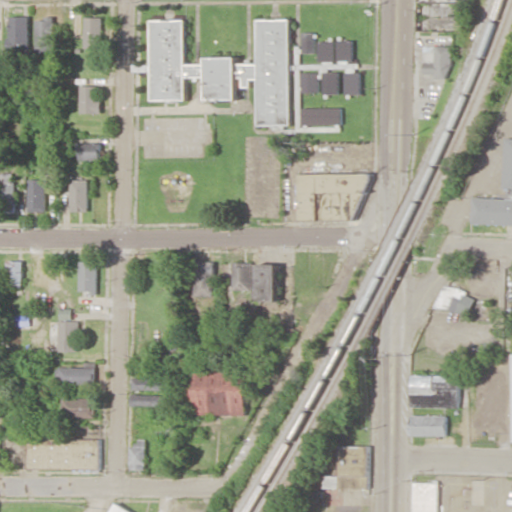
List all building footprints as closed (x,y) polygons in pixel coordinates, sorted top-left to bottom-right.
[(30,16),(9,17),(10,50),(30,50),(30,16)] [(103,48),(104,17),(86,17),(85,48),(103,48)] [(55,18),(36,18),(37,50),(56,50),(55,18)] [(293,125),(292,19),(259,20),(260,64),(239,64),(239,57),(208,57),(208,64),(187,64),(187,20),(153,20),(154,100),(188,100),(188,77),(209,77),(209,100),(240,100),(239,78),(245,78),(245,87),(253,87),(253,79),(260,79),(261,125),(293,125)] [(315,32),(303,32),(304,53),(316,53),(315,32)] [(338,61),(354,61),(355,40),(339,40),(338,61)] [(336,62),(335,41),(320,41),(321,62),(336,62)] [(425,68),(425,74),(437,74),(437,78),(453,78),(454,46),(438,45),(437,69),(425,68)] [(320,92),(320,72),(303,72),(303,92),(320,92)] [(324,72),(325,94),(340,94),(340,72),(324,72)] [(346,94),(362,94),(363,72),(347,72),(346,94)] [(100,85),(81,86),(81,113),(101,113),(100,85)] [(343,124),(343,107),(303,108),(303,125),(343,124)] [(79,160),(102,160),(102,143),(79,143),(79,160)] [(16,173),(4,174),(5,199),(17,199),(16,173)] [(301,221),(359,220),(359,194),(371,193),(371,173),(300,174),(301,221)] [(47,179),(30,180),(30,212),(48,212),(47,179)] [(89,179),(72,180),(72,212),(90,211),(89,179)] [(511,198),(473,197),(472,224),(511,225),(511,198)] [(25,261),(9,261),(8,287),(24,287),(25,261)] [(80,292),(98,293),(99,261),(81,261),(80,292)] [(215,262),(197,261),(195,296),(214,296),(215,262)] [(232,290),(251,291),(252,263),(233,262),(232,290)] [(279,264),(258,264),(257,301),(279,301),(279,264)] [(476,297),(445,284),(436,304),(468,318),(476,297)] [(60,351),(79,352),(79,321),(73,321),(73,309),(60,309),(60,351)] [(96,385),(96,362),(85,362),(84,367),(60,367),(60,384),(96,385)] [(246,415),(247,364),(189,363),(188,414),(246,415)] [(410,407),(459,408),(460,376),(411,375),(410,407)] [(132,379),(132,391),(170,390),(170,378),(132,379)] [(131,405),(170,407),(171,395),(132,394),(131,405)] [(94,398),(63,398),(64,418),(95,418),(94,398)] [(447,416),(411,415),(411,436),(447,437),(447,416)] [(101,439),(28,438),(28,469),(100,470),(101,439)] [(129,469),(145,470),(146,439),(137,439),(137,446),(130,446),(129,469)] [(323,488),(369,489),(370,446),(339,445),(338,475),(323,475),(323,488)] [(414,511),(439,511),(440,483),(414,482),(414,511)]
